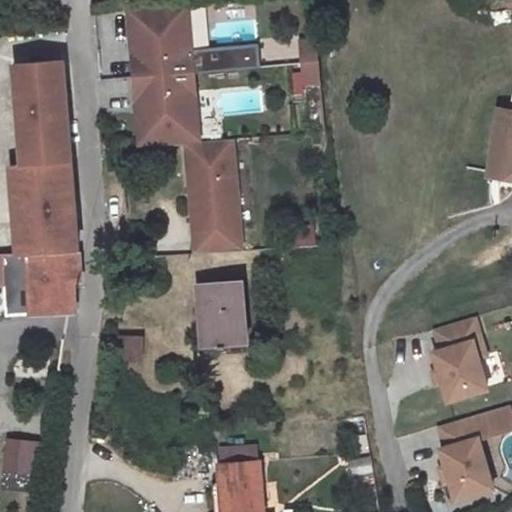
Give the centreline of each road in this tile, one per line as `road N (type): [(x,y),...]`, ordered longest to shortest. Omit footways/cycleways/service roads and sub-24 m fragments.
road 1 (residential): [(75,0),(93,186),(93,340),(75,511)]
road 2 (unknown): [(406,511),(380,417),(373,315),(415,262),(511,207)]
